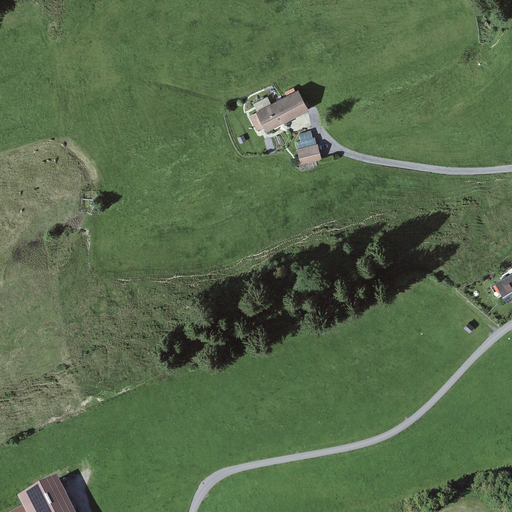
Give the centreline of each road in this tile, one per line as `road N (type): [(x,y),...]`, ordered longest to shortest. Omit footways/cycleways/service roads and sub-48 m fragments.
road 1 (residential): [(192,511),(217,476),(392,433),(511,323)]
road 2 (track): [(511,170),(423,170),(350,157),(318,131)]
